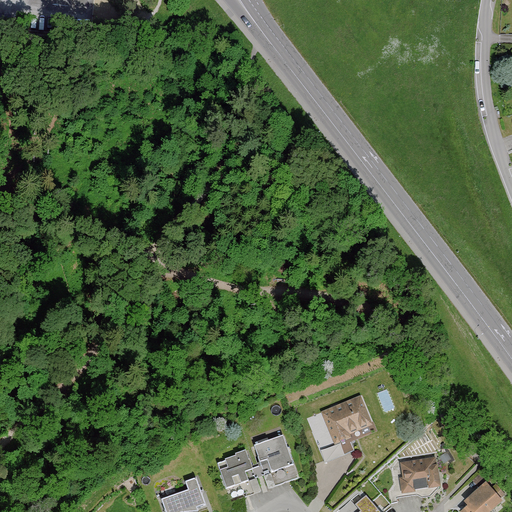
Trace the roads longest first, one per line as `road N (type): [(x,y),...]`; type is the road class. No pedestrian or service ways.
road 1 (track): [(0,204),(247,292),(308,292),(361,305),(414,358),(456,434),(511,478)]
road 2 (track): [(0,445),(83,370),(167,240),(267,118),(251,64),(263,33)]
road 3 (primary): [(511,359),(240,0)]
road 4 (residential): [(489,0),(482,85),(511,178)]
